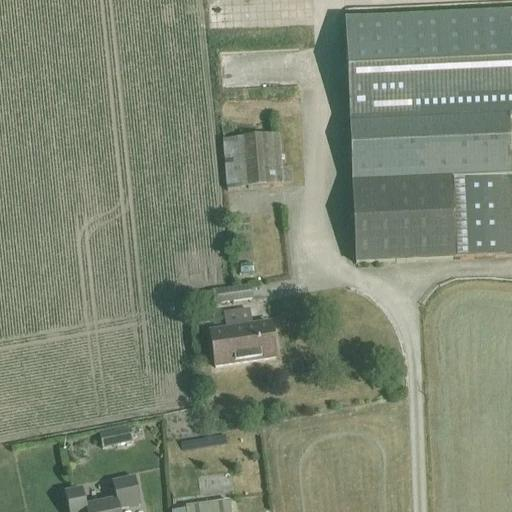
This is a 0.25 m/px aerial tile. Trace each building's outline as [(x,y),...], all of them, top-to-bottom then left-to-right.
[(223,28),(246,26),(244,2),(221,4),(223,28)] [(511,15),(345,23),(356,266),(511,258),(511,243),(509,178),(511,178),(508,120),(511,119),(511,15)] [(223,141),(227,192),(282,188),(278,136),(223,141)] [(250,289),(219,294),(204,296),(206,309),(252,301),(250,289)] [(210,334),(215,369),(275,360),(271,326),(210,334)] [(129,431),(99,437),(103,451),(133,444),(129,431)] [(175,461),(176,501),(188,501),(187,460),(175,461)] [(227,474),(204,476),(205,491),(228,490),(227,474)] [(68,511),(119,511),(141,507),(135,480),(112,484),(116,502),(86,508),(82,491),(65,495),(68,511)]
